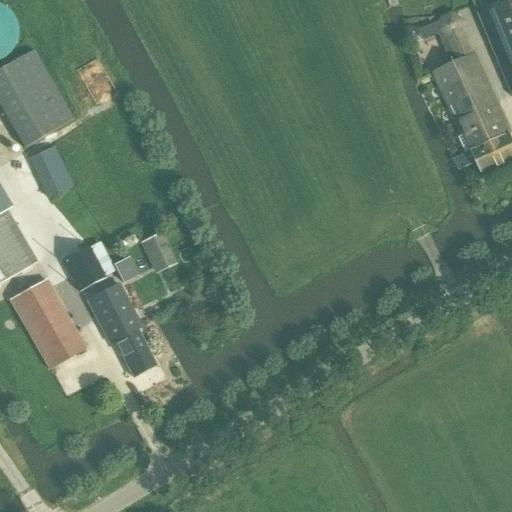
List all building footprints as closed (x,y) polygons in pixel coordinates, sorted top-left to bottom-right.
[(511,9),(508,1),(507,0),(479,0),(473,3),(511,94),(511,9)] [(18,22),(15,17),(10,11),(6,7),(1,5),(0,4),(0,61),(2,61),(6,58),(11,55),(14,50),(17,46),(19,40),(20,32),(19,27),(18,22)] [(511,135),(473,56),(463,32),(464,21),(453,13),(440,18),(439,32),(445,38),(457,64),(434,74),(464,136),(458,138),(466,155),(466,156),(511,135)] [(0,104),(26,149),(74,121),(34,52),(0,71),(0,104)] [(466,155),(455,160),(460,171),(477,164),(483,176),(511,162),(511,137),(511,135),(466,156),(466,155)] [(49,199),(73,188),(54,148),(31,159),(49,199)] [(0,283),(35,263),(5,212),(0,215),(0,283)] [(149,259),(167,251),(161,237),(143,245),(149,259)] [(80,294),(105,281),(88,249),(62,262),(80,294)] [(139,277),(129,258),(113,267),(122,285),(139,277)] [(46,279),(10,301),(51,370),(86,349),(46,279)] [(137,330),(141,328),(119,285),(88,300),(111,344),(115,342),(133,378),(156,366),(137,330)]
